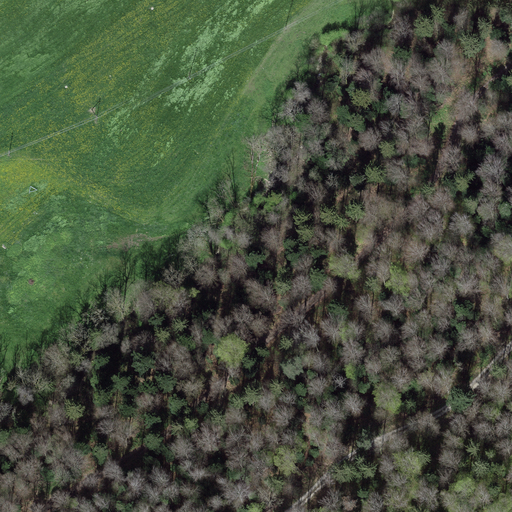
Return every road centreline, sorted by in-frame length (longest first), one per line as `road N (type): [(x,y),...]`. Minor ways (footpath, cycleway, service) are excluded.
road 1 (track): [(511,64),(464,107),(447,162),(427,191),(338,278),(173,429),(41,511)]
road 2 (track): [(511,344),(452,407),(347,455),(290,511)]
